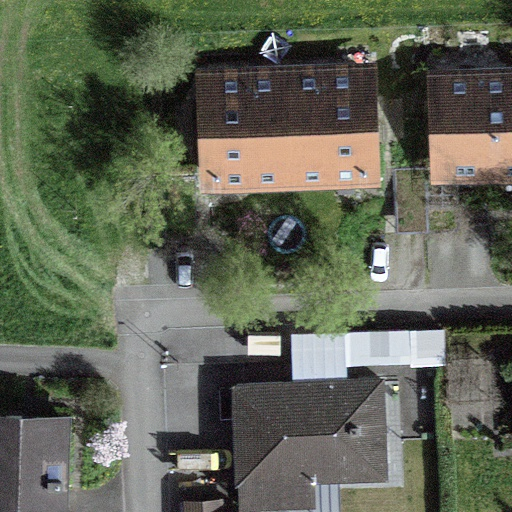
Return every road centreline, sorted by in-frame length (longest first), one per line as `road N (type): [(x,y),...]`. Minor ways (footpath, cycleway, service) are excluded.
road 1 (residential): [(134,364),(131,318),(511,304)]
road 2 (residential): [(141,511),(134,364)]
road 3 (residential): [(0,359),(134,364)]
